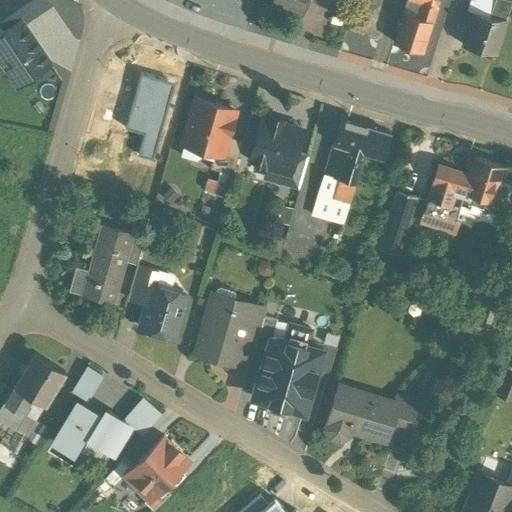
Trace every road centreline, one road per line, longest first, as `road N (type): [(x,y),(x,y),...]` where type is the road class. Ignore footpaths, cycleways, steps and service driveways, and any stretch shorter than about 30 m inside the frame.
road 1 (tertiary): [(511,143),(202,50),(117,9)]
road 2 (residential): [(20,311),(360,511)]
road 3 (residential): [(117,9),(104,29),(20,311)]
